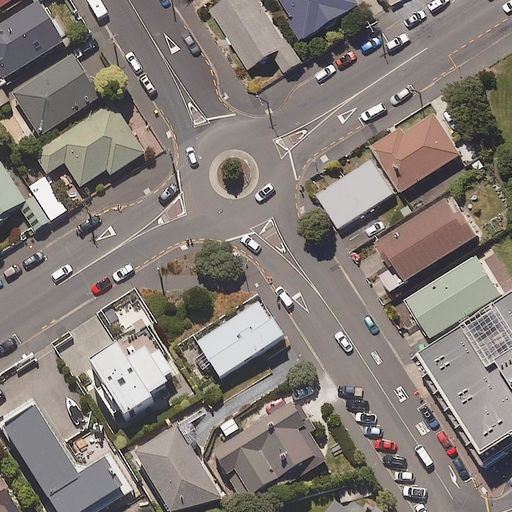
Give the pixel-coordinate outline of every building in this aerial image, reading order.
[(0,0),(0,9),(14,0),(0,0)] [(283,37),(259,0),(225,0),(211,10),(249,69),(273,54),(285,73),(303,61),(287,35),(283,37)] [(359,5),(356,0),(279,0),(303,39),(359,5)] [(65,42),(40,2),(0,26),(0,88),(7,84),(4,80),(65,42)] [(104,96),(75,52),(13,92),(42,136),(104,96)] [(147,153),(115,104),(36,154),(49,174),(67,163),(82,187),(109,170),(112,175),(147,153)] [(461,154),(435,114),(406,133),(402,127),(372,147),(402,193),(461,154)] [(51,220),(37,196),(32,200),(0,149),(0,230),(25,215),(34,230),(51,220)] [(394,194),(372,161),(318,197),(340,230),(394,194)] [(37,196),(51,220),(71,207),(56,184),(37,196)] [(477,237),(451,196),(379,242),(405,282),(477,237)] [(503,294),(479,255),(406,300),(430,340),(503,294)] [(114,306),(103,313),(115,332),(122,327),(129,339),(150,326),(143,315),(126,325),(114,306)] [(202,348),(210,359),(201,365),(209,379),(219,372),(226,384),(290,342),(266,306),(202,348)] [(511,314),(432,365),(498,464),(511,454),(511,314)] [(103,392),(121,422),(130,417),(134,424),(164,406),(160,399),(177,389),(174,383),(184,377),(171,353),(160,359),(158,355),(140,365),(132,351),(123,356),(100,369),(110,388),(103,392)] [(330,461),(314,433),(318,430),(301,400),(294,404),(214,451),(244,501),(272,485),(276,493),(330,461)] [(235,416),(219,426),(226,438),(242,428),(235,416)] [(12,439),(58,511),(111,511),(130,500),(112,471),(88,486),(45,419),(12,439)] [(178,511),(225,499),(193,448),(201,443),(189,423),(181,428),(137,454),(172,511),(178,511)] [(0,511),(25,511),(0,475),(0,511)] [(383,511),(380,509),(365,499),(376,496),(373,482),(338,490),(341,502),(334,511),(383,511)]
